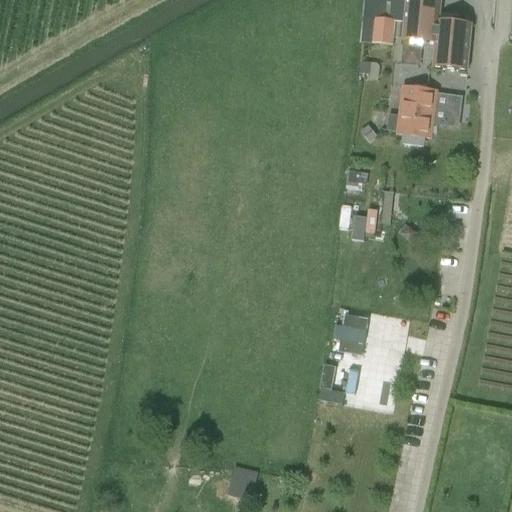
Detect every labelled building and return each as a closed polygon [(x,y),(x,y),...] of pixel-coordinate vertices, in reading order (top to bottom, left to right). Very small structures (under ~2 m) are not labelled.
[(472,25),(439,22),(441,0),(405,0),(403,22),(401,41),(401,42),(434,45),(431,69),(467,73),(472,25)] [(393,40),(395,21),(376,19),(373,43),(392,45),(393,40)] [(401,41),(403,22),(395,21),(393,40),(401,41)] [(370,63),(360,63),(359,75),(369,76),(369,73),(370,64),(370,63)] [(377,65),(370,64),(369,73),(369,76),(369,80),(379,81),(380,68),(377,65)] [(396,135),(402,136),(401,145),(424,147),(425,139),(431,140),(437,93),(402,89),(396,135)] [(370,127),(362,134),(369,142),(377,136),(370,127)] [(368,175),(348,173),(346,191),(361,193),(362,185),(367,185),(368,175)] [(393,194),(385,193),(381,224),(390,225),(393,194)] [(352,242),(363,243),(367,219),(355,217),(352,242)] [(416,235),(406,226),(399,233),(409,242),(416,235)] [(234,466),(229,495),(255,500),(260,471),(234,466)]
